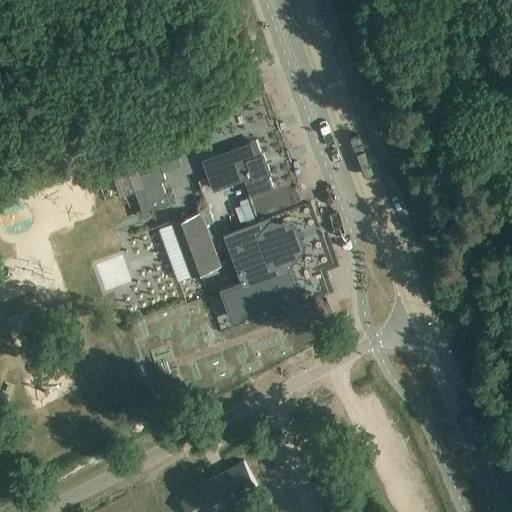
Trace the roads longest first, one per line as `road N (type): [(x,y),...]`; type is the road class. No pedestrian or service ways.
road 1 (unclassified): [(46,511),(423,322)]
road 2 (primary): [(423,322),(302,0)]
road 3 (primary): [(508,511),(423,322)]
road 4 (track): [(342,390),(404,511)]
